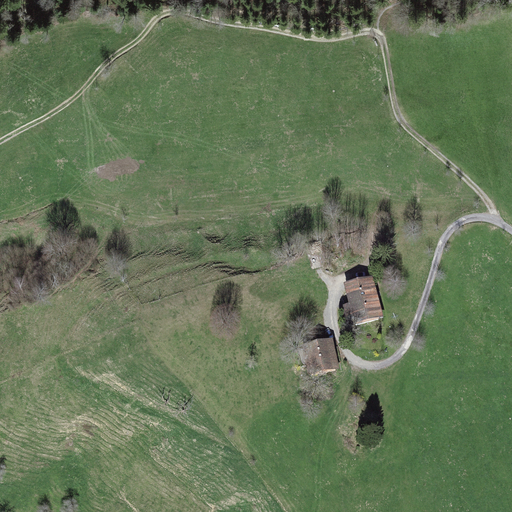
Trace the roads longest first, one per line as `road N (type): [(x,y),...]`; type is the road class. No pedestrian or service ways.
road 1 (track): [(382,38),(162,14),(99,65),(72,99),(0,144)]
road 2 (track): [(363,271),(338,279),(335,332),(348,357),(371,367),(399,358),(445,234),(478,215),(499,220)]
road 3 (track): [(499,220),(474,185),(400,118),(382,38)]
